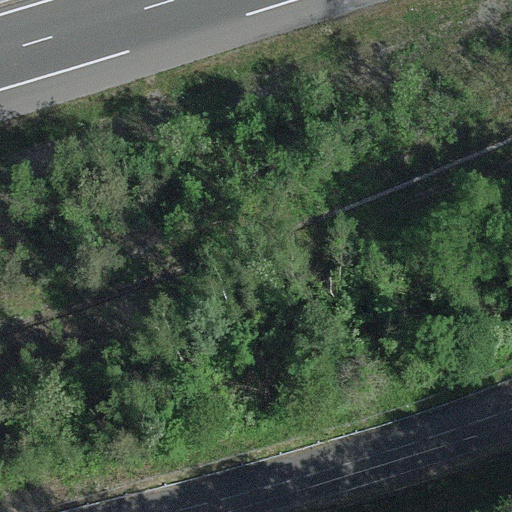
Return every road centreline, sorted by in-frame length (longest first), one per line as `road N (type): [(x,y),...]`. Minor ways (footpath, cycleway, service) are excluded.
road 1 (unclassified): [(511,410),(173,511)]
road 2 (motorway): [(0,59),(191,0)]
